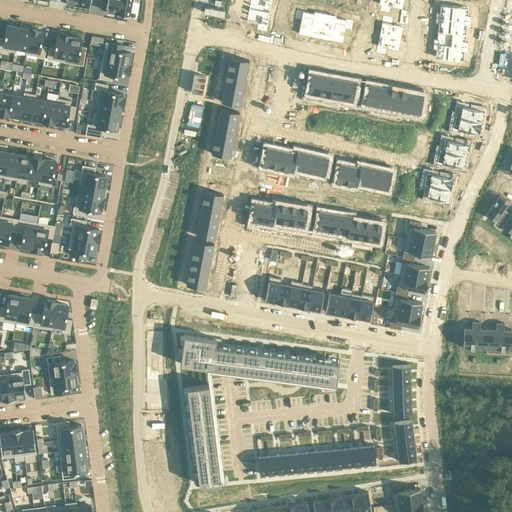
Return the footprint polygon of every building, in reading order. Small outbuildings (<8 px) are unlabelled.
[(106,0),(105,10),(107,11),(107,12),(114,14),(115,12),(116,12),(117,12),(119,0),(106,0)] [(116,12),(116,13),(129,15),(132,1),(138,2),(138,0),(119,0),(117,12),(116,12)] [(249,0),(248,9),(269,13),(271,0),(249,0)] [(379,0),(378,4),(381,5),(380,11),(389,12),(390,6),(402,9),(403,0),(379,0)] [(436,11),(435,17),(453,19),(454,5),(440,4),(439,12),(436,11)] [(454,5),(453,19),(470,20),(471,15),(468,15),(468,6),(454,5)] [(248,9),(246,21),(258,23),(256,29),(266,31),(269,13),(248,9)] [(296,9),(294,19),(300,20),(298,34),(309,36),(314,13),(313,13),(296,9)] [(314,13),(309,36),(320,38),(325,12),(314,10),(313,13),(314,13)] [(325,12),(320,38),(331,40),(335,17),(336,15),(325,12)] [(383,16),(379,34),(400,38),(403,26),(391,23),(392,17),(383,16)] [(335,17),(331,40),(342,42),(345,28),(351,29),(353,20),(335,17)] [(435,17),(435,22),(438,23),(437,30),(451,32),(453,19),(435,17)] [(453,19),(451,32),(466,33),(467,25),(470,26),(470,20),(453,19)] [(0,37),(0,47),(2,48),(2,49),(15,52),(15,49),(19,27),(6,25),(4,38),(0,37)] [(19,27),(15,49),(26,51),(30,29),(29,28),(19,27)] [(26,51),(25,54),(37,56),(37,57),(44,58),(46,46),(40,44),(43,31),(39,30),(40,29),(29,27),(29,28),(30,29),(26,51)] [(433,38),(433,43),(450,45),(451,32),(437,30),(436,38),(433,38)] [(451,32),(450,45),(468,47),(468,41),(465,41),(466,33),(451,32)] [(49,46),(46,59),(64,62),(69,36),(70,36),(70,35),(60,33),(60,34),(57,34),(54,47),(49,46)] [(379,34),(375,52),(385,54),(386,48),(398,50),(400,38),(379,34)] [(91,35),(90,43),(99,45),(99,42),(102,43),(103,37),(100,36),(91,35)] [(69,36),(64,62),(83,65),(85,52),(79,51),(80,46),(81,38),(70,36),(69,36)] [(104,47),(102,60),(128,64),(128,62),(130,63),(131,55),(130,55),(130,52),(122,50),(123,45),(110,42),(109,48),(104,47)] [(433,43),(432,49),(435,49),(434,57),(449,58),(450,45),(433,43)] [(450,45),(449,58),(463,60),(464,52),(467,52),(468,47),(450,45)] [(229,56),(227,68),(246,72),(249,60),(229,56)] [(102,60),(99,78),(112,80),(113,74),(126,76),(126,73),(127,74),(129,65),(129,64),(128,64),(102,60)] [(227,68),(225,79),(244,82),(246,72),(227,68)] [(303,84),(300,96),(318,99),(323,74),(311,72),(309,85),(303,84)] [(323,74),(318,99),(329,101),(334,76),(323,74)] [(334,76),(329,101),(340,104),(340,101),(344,78),(334,76)] [(344,78),(340,101),(358,104),(359,95),(353,94),(356,81),(344,78)] [(225,79),(223,89),(242,93),(244,82),(225,79)] [(95,81),(94,88),(98,89),(96,101),(98,102),(98,101),(121,105),(120,106),(122,106),(123,96),(122,96),(123,93),(112,91),(107,90),(108,84),(95,81)] [(359,95),(358,104),(375,108),(380,85),(368,83),(365,96),(359,95)] [(375,108),(374,110),(385,112),(390,87),(380,85),(375,108)] [(390,87),(385,112),(397,114),(397,112),(396,112),(401,89),(390,87)] [(223,89),(221,101),(240,105),(242,93),(223,89)] [(401,89),(396,112),(397,112),(407,114),(411,91),(401,89)] [(0,113),(9,115),(9,114),(8,114),(12,92),(2,90),(1,90),(0,96),(0,113)] [(24,94),(20,116),(31,118),(35,96),(36,94),(24,91),(23,94),(24,94)] [(411,91),(407,114),(425,117),(427,108),(421,107),(423,93),(411,91)] [(12,92),(8,114),(9,114),(20,116),(24,94),(23,94),(12,92)] [(42,120),(42,121),(54,123),(54,122),(53,122),(57,100),(58,94),(47,92),(46,98),(42,120)] [(35,96),(31,118),(42,120),(46,98),(35,96)] [(57,100),(53,122),(54,122),(66,125),(67,117),(73,118),(76,106),(69,105),(70,100),(57,98),(57,100)] [(457,116),(457,117),(481,121),(483,109),(468,107),(469,101),(460,99),(457,116)] [(96,112),(96,113),(118,117),(120,106),(121,105),(98,101),(98,102),(96,112)] [(219,108),(217,120),(236,123),(239,112),(219,108)] [(87,123),(85,134),(101,137),(103,126),(116,129),(118,117),(96,113),(96,112),(94,112),(92,124),(87,123)] [(451,134),(454,134),(454,135),(463,136),(464,130),(479,133),(481,121),(457,117),(457,116),(454,116),(451,134)] [(217,120),(215,130),(234,134),(236,123),(217,120)] [(215,130),(213,141),(232,145),(234,134),(215,130)] [(441,150),(465,155),(467,143),(453,141),(454,135),(454,134),(451,134),(445,133),(441,150)] [(213,141),(211,153),(230,156),(232,145),(213,141)] [(266,145),(261,164),(272,167),(277,147),(266,145)] [(277,147),(272,167),(282,169),(287,150),(277,147)] [(297,152),(293,168),(294,168),(303,170),(307,151),(297,149),(296,152),(297,152)] [(439,149),(437,162),(439,162),(438,168),(439,168),(447,170),(448,164),(463,167),(465,155),(441,150),(439,149)] [(0,176),(5,177),(9,152),(0,150),(0,176)] [(287,150),(282,169),(293,171),(294,168),(293,168),(297,152),(296,152),(287,150)] [(307,151),(303,170),(313,173),(317,153),(307,151)] [(9,152),(5,177),(16,179),(17,177),(21,154),(9,152)] [(21,154),(17,177),(28,179),(29,176),(28,176),(32,156),(31,156),(21,154)] [(317,154),(313,173),(324,175),(328,156),(317,154)] [(32,156),(28,176),(29,176),(39,178),(43,158),(44,159),(44,158),(31,156),(32,156)] [(39,178),(38,183),(51,185),(55,161),(44,159),(43,158),(39,178)] [(339,161),(335,181),(346,183),(350,164),(339,161)] [(350,164),(346,183),(356,185),(361,163),(360,163),(359,166),(350,164)] [(361,163),(356,185),(357,182),(366,185),(371,165),(361,163)] [(81,171),(79,183),(83,184),(84,184),(103,187),(106,175),(94,173),(95,167),(82,164),(81,171)] [(371,165),(366,185),(376,187),(380,168),(371,165)] [(426,172),(423,184),(428,185),(450,189),(453,177),(437,174),(439,168),(438,168),(429,166),(428,172),(426,172)] [(380,168),(376,187),(387,189),(392,170),(380,168)] [(74,170),(66,169),(64,180),(72,182),(74,170)] [(82,195),(101,199),(102,198),(103,187),(84,184),(83,184),(82,195)] [(424,196),(422,202),(432,204),(433,198),(448,200),(450,189),(428,185),(426,196),(424,196)] [(204,190),(201,202),(221,205),(223,194),(204,190)] [(73,206),(72,212),(85,214),(86,209),(99,211),(100,208),(101,208),(103,198),(102,198),(101,199),(82,195),(77,194),(74,206),(73,206)] [(499,196),(486,214),(495,220),(492,224),(500,230),(503,226),(511,214),(504,209),(509,203),(499,196)] [(254,201),(250,223),(261,225),(265,203),(254,201)] [(201,202),(199,212),(219,216),(221,205),(201,202)] [(275,205),(272,226),(282,228),(283,223),(286,203),(275,202),(275,205)] [(261,225),(261,227),(272,229),(272,226),(275,205),(265,203),(261,225)] [(286,203),(283,223),(292,224),(293,224),(296,205),(286,203)] [(292,224),(291,229),(303,231),(307,207),(296,205),(293,224),(292,224)] [(319,209),(315,233),(326,235),(330,211),(319,209)] [(330,211),(326,235),(337,237),(338,232),(337,232),(340,213),(330,211)] [(511,214),(503,226),(511,232),(508,236),(511,238),(511,211),(511,214)] [(199,212),(197,223),(217,227),(219,216),(199,212)] [(340,213),(337,232),(338,232),(347,233),(347,234),(350,217),(351,214),(340,213)] [(1,215),(0,218),(0,241),(7,243),(10,230),(16,231),(18,219),(1,215)] [(71,217),(70,224),(72,224),(70,236),(96,241),(97,241),(99,231),(98,231),(98,228),(85,226),(86,220),(71,217)] [(347,233),(346,236),(356,238),(357,238),(360,219),(350,217),(347,234),(347,233)] [(18,219),(16,231),(23,233),(20,246),(31,248),(32,248),(36,222),(18,219)] [(356,238),(356,243),(367,245),(367,240),(370,220),(360,219),(357,238),(356,238)] [(370,220),(367,240),(378,242),(381,222),(370,220)] [(409,220),(406,238),(433,243),(435,231),(420,228),(421,222),(409,220)] [(31,248),(31,249),(40,251),(41,249),(44,250),(46,237),(52,238),(55,225),(36,222),(32,248),(31,248)] [(197,223),(195,235),(214,238),(217,227),(197,223)] [(70,236),(68,248),(73,249),(72,255),(84,257),(85,251),(94,253),(96,241),(70,236)] [(398,237),(396,249),(403,250),(402,256),(414,258),(415,252),(431,255),(433,243),(406,238),(398,237)] [(194,239),(192,251),(211,255),(213,243),(194,239)] [(52,241),(50,251),(56,252),(58,242),(52,241)] [(192,251),(190,262),(209,265),(211,255),(192,251)] [(402,256),(399,273),(426,279),(429,266),(413,263),(414,258),(402,256)] [(190,262),(188,272),(207,276),(209,265),(190,262)] [(188,272),(186,284),(205,288),(207,276),(188,272)] [(399,273),(395,291),(407,293),(408,288),(424,291),(426,279),(399,273)] [(269,275),(264,299),(276,301),(280,282),(281,278),(269,275)] [(290,284),(287,303),(297,305),(302,283),(302,282),(291,280),(290,284)] [(280,282),(276,301),(287,303),(290,284),(280,282)] [(302,283),(297,305),(308,307),(311,288),(312,288),(313,285),(302,283)] [(340,294),(336,313),(347,315),(350,296),(350,292),(351,292),(352,289),(341,287),(340,294)] [(311,288),(308,307),(319,310),(323,291),(312,288),(311,288)] [(328,291),(324,311),(336,313),(340,294),(328,291)] [(395,291),(392,309),(394,310),(394,309),(419,314),(422,302),(406,299),(407,293),(395,291)] [(350,296),(347,315),(357,317),(362,294),(361,294),(351,292),(350,292),(350,296)] [(362,294),(357,317),(369,319),(374,295),(361,293),(361,294),(362,294)] [(0,306),(0,319),(1,320),(15,322),(20,296),(8,294),(6,308),(0,306)] [(20,296),(15,322),(33,325),(35,313),(29,312),(31,299),(20,296)] [(35,313),(33,325),(52,329),(52,327),(52,326),(56,303),(55,303),(55,301),(46,299),(45,301),(44,301),(42,314),(35,313)] [(56,303),(52,326),(52,327),(63,328),(62,331),(69,332),(72,319),(66,318),(68,305),(56,303)] [(390,321),(389,327),(400,329),(401,323),(417,326),(419,314),(394,309),(394,310),(392,321),(390,321)] [(463,327),(462,347),(475,347),(476,321),(472,321),(472,327),(463,327)] [(476,321),(475,347),(486,348),(487,348),(488,328),(479,327),(480,321),(476,321)] [(486,348),(486,353),(498,353),(500,322),(496,322),(496,328),(488,328),(487,348),(486,348)] [(500,322),(498,353),(511,354),(511,329),(503,329),(504,322),(500,322)] [(183,334),(180,363),(206,366),(335,383),(338,361),(219,346),(220,339),(183,334)] [(59,355),(46,356),(48,375),(75,372),(76,372),(75,362),(73,363),(73,359),(60,361),(59,355)] [(409,364),(392,364),(392,375),(410,374),(409,364)] [(22,371),(11,372),(14,397),(25,396),(24,384),(30,383),(28,368),(22,369),(22,371)] [(11,372),(0,373),(0,374),(3,399),(2,399),(3,400),(14,399),(14,397),(11,372)] [(75,372),(48,375),(51,393),(68,391),(68,385),(76,384),(75,372)] [(410,374),(392,375),(392,384),(410,384),(410,374)] [(208,384),(186,386),(198,484),(220,481),(220,480),(208,384)] [(410,384),(392,384),(393,394),(410,393),(410,384)] [(410,393),(393,394),(393,404),(411,403),(410,393)] [(411,403),(393,404),(393,414),(411,413),(411,403)] [(411,419),(394,421),(395,431),(412,429),(411,419)] [(68,420),(55,421),(58,440),(82,437),(81,425),(69,426),(68,420)] [(10,430),(10,431),(13,456),(24,455),(21,430),(21,428),(10,430)] [(21,430),(24,455),(36,453),(33,428),(21,430)] [(412,429),(395,431),(396,441),(414,439),(412,429)] [(10,431),(0,432),(0,444),(2,457),(13,456),(10,431)] [(82,437),(58,440),(59,450),(84,447),(82,437)] [(414,439),(396,441),(397,450),(415,448),(414,439)] [(374,444),(363,445),(365,463),(375,462),(374,444)] [(363,445),(354,446),(356,464),(365,463),(363,445)] [(354,446),(344,447),(346,465),(356,464),(354,446)] [(84,447),(59,450),(60,461),(85,458),(84,447)] [(344,447),(335,448),(337,466),(346,465),(344,447)] [(335,448),(325,449),(327,467),(337,466),(335,448)] [(415,448),(397,450),(398,460),(416,458),(415,448)] [(325,449),(316,450),(317,468),(327,467),(325,449)] [(316,450),(306,451),(308,469),(317,468),(316,450)] [(306,451),(297,452),(298,470),(308,469),(306,451)] [(297,452),(287,453),(289,471),(298,470),(297,452)] [(287,453),(278,454),(279,472),(289,471),(287,453)] [(278,454),(268,455),(270,473),(279,472),(278,454)] [(268,455),(258,456),(260,474),(270,473),(268,455)] [(85,458),(60,461),(62,479),(75,478),(74,471),(87,470),(85,458)] [(391,486),(384,486),(386,504),(394,504),(421,500),(420,487),(404,489),(403,483),(391,485),(391,486)] [(371,511),(368,491),(356,493),(358,511),(371,511)] [(358,511),(356,493),(345,495),(348,511),(358,511)] [(348,511),(345,495),(335,496),(337,511),(348,511)] [(337,511),(335,496),(324,498),(326,511),(337,511)] [(326,511),(324,498),(312,500),(314,511),(326,511)] [(422,511),(421,500),(394,504),(394,511),(422,511)] [(308,511),(307,501),(295,503),(296,511),(308,511)] [(76,502),(65,503),(65,506),(65,505),(66,511),(77,511),(76,506),(77,506),(76,502)] [(296,511),(295,503),(284,505),(285,511),(296,511)]
